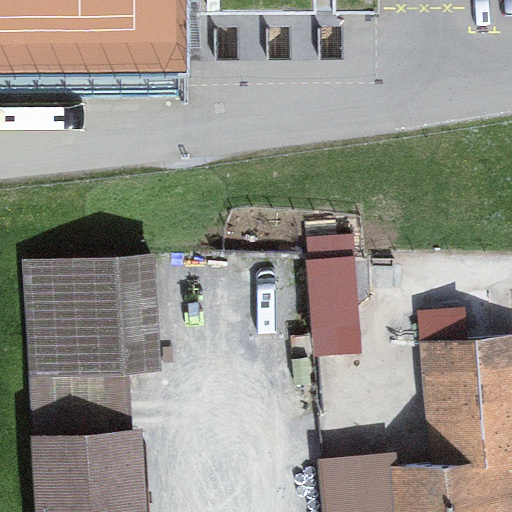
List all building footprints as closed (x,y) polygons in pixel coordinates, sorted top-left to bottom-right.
[(0,0),(0,96),(179,95),(179,76),(178,0),(0,0)] [(178,0),(179,76),(190,76),(190,14),(189,0),(178,0)] [(153,259),(32,267),(38,367),(127,362),(159,360),(153,259)] [(350,315),(347,260),(311,262),(315,317),(350,315)] [(456,305),(421,308),(424,344),(460,340),(456,305)] [(511,335),(460,340),(424,344),(435,465),(511,457),(511,335)] [(38,367),(43,447),(133,441),(127,362),(38,367)] [(137,511),(133,441),(43,447),(47,511),(137,511)] [(499,511),(500,511),(511,510),(511,457),(435,465),(375,468),(374,458),(323,462),(327,511),(499,511)]
